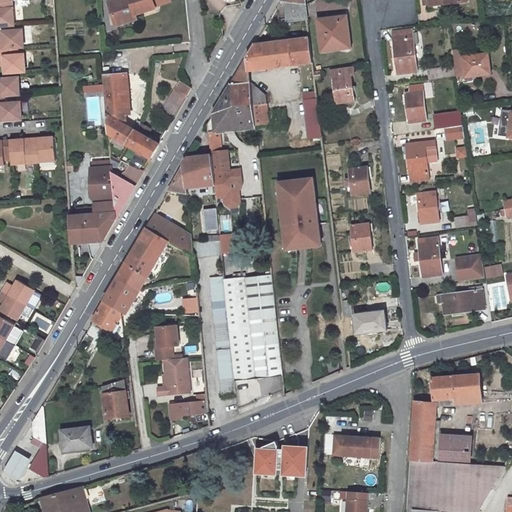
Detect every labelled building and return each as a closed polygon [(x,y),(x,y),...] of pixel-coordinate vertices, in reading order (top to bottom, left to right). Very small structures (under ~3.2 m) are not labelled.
[(156,8),(153,0),(115,0),(107,3),(112,12),(114,23),(136,16),(135,15),(156,8)] [(281,0),(281,1),(285,2),(287,22),(308,20),(306,5),(305,0),(281,0)] [(0,26),(7,26),(16,26),(15,9),(0,10),(0,26)] [(349,31),(347,20),(328,22),(327,19),(319,20),(323,52),(348,49),(345,31),(349,31)] [(25,30),(7,32),(3,32),(3,41),(0,41),(0,49),(8,49),(26,47),(25,30)] [(413,30),(393,32),(398,74),(417,72),(414,44),(419,44),(417,33),(413,33),(413,30)] [(249,71),(313,63),(310,38),(255,45),(232,84),(250,82),(249,71)] [(0,63),(5,64),(6,73),(10,73),(28,72),(27,54),(9,56),(0,56),(0,63)] [(486,76),(485,72),(490,71),(488,54),(463,57),(465,76),(474,75),(474,77),(486,76)] [(355,75),(354,68),(331,72),(331,79),(333,79),(336,95),(327,97),(328,108),(337,107),(337,104),(355,101),(351,76),(355,75)] [(444,68),(429,71),(430,80),(445,78),(444,68)] [(129,118),(124,115),(125,114),(121,108),(125,108),(123,75),(104,76),(109,133),(153,158),(160,144),(147,137),(153,127),(142,121),(136,131),(123,123),(124,121),(126,122),(129,118)] [(0,96),(4,96),(20,95),(19,78),(11,78),(0,79),(0,96)] [(180,93),(174,102),(171,100),(165,111),(168,113),(176,118),(187,98),(187,97),(192,89),(181,82),(176,90),(180,93)] [(255,126),(253,106),(252,96),(250,82),(232,84),(208,126),(209,132),(220,130),(255,126)] [(250,82),(252,96),(253,106),(267,104),(266,95),(250,82)] [(406,94),(410,123),(427,121),(423,86),(417,87),(418,92),(406,94)] [(316,92),(303,94),(304,101),(317,100),(316,92)] [(317,100),(304,101),(309,139),(321,138),(317,100)] [(21,103),(5,104),(0,104),(0,111),(1,111),(2,121),(22,120),(21,103)] [(267,104),(253,106),(255,126),(278,123),(277,117),(269,118),(267,104)] [(451,128),(449,118),(435,120),(437,130),(445,129),(451,128)] [(463,126),(451,128),(445,129),(447,139),(465,137),(463,126)] [(222,151),(220,130),(209,132),(211,152),(222,151)] [(34,163),(56,161),(55,137),(42,138),(38,139),(32,139),(34,163)] [(12,162),(12,165),(34,163),(32,139),(25,140),(10,141),(12,162)] [(3,141),(4,162),(12,162),(10,141),(3,141)] [(435,141),(407,145),(411,182),(429,180),(425,151),(436,149),(435,141)] [(457,158),(468,158),(467,146),(456,147),(457,158)] [(222,151),(211,152),(212,156),(214,173),(216,186),(217,197),(224,196),(225,199),(228,201),(235,200),(238,198),(237,192),(238,191),(239,191),(240,189),(241,188),(241,187),(241,186),(241,184),(239,169),(227,171),(226,165),(229,164),(227,151),(222,151)] [(216,186),(214,173),(212,156),(189,158),(184,166),(186,189),(216,186)] [(116,219),(112,175),(112,172),(111,166),(91,168),(91,192),(95,203),(96,215),(70,216),(73,244),(103,242),(116,219)] [(170,190),(187,194),(186,189),(184,166),(170,190)] [(368,167),(350,170),(353,195),(371,193),(368,167)] [(112,175),(116,219),(135,188),(143,174),(137,171),(130,182),(125,180),(124,182),(112,175)] [(112,175),(124,182),(125,180),(112,172),(112,175)] [(313,179),(283,183),(284,192),(280,192),(287,246),(295,245),(296,250),(322,246),(313,179)] [(435,192),(418,194),(422,223),(439,221),(435,192)] [(218,209),(204,211),(206,231),(220,230),(218,209)] [(193,256),(192,243),(191,238),(191,235),(156,214),(147,229),(169,242),(193,256)] [(456,218),(457,228),(470,226),(469,216),(456,218)] [(370,224),(352,226),(355,252),(373,250),(370,224)] [(147,229),(118,278),(140,291),(169,242),(147,229)] [(221,234),(222,252),(237,251),(236,233),(221,234)] [(221,241),(208,242),(202,242),(192,243),(193,256),(193,258),(222,255),(222,254),(221,241)] [(438,242),(419,245),(424,277),(443,275),(438,242)] [(459,282),(485,279),(484,267),(482,255),(456,258),(459,282)] [(485,266),(487,277),(501,275),(499,264),(485,266)] [(234,381),(258,378),(283,376),(272,276),(248,278),(224,281),(234,381)] [(236,393),(234,381),(224,281),(224,277),(211,279),(221,394),(236,393)] [(105,300),(128,314),(140,291),(118,278),(105,300)] [(3,292),(22,303),(27,306),(36,291),(33,289),(18,280),(13,289),(7,285),(3,292)] [(482,287),(470,289),(470,292),(442,295),(445,314),(485,309),(482,287)] [(5,313),(18,321),(27,306),(22,303),(3,292),(0,296),(0,298),(6,302),(1,311),(5,313)] [(184,314),(199,313),(198,297),(183,298),(184,314)] [(125,346),(123,331),(122,323),(128,314),(105,300),(94,320),(114,333),(112,341),(125,346)] [(342,302),(344,317),(352,316),(350,301),(342,302)] [(385,312),(355,315),(357,334),(387,330),(385,312)] [(0,336),(7,341),(16,325),(2,317),(0,316),(0,336)] [(156,328),(158,348),(155,349),(157,362),(174,360),(172,347),(178,346),(175,326),(156,328)] [(167,378),(168,388),(165,388),(159,389),(160,398),(192,393),(188,358),(174,360),(165,362),(167,378)] [(481,375),(434,378),(435,400),(482,396),(481,375)] [(124,381),(103,387),(107,419),(129,416),(124,381)] [(482,396),(435,400),(437,403),(436,408),(483,404),(482,396)] [(183,416),(203,413),(203,410),(208,410),(207,401),(170,406),(171,420),(183,419),(183,416)] [(415,402),(411,459),(433,460),(436,408),(437,403),(415,402)] [(33,422),(34,437),(46,444),(30,470),(45,478),(50,476),(44,405),(33,422)] [(64,451),(92,448),(90,428),(62,432),(64,451)] [(358,437),(335,435),(333,457),(356,458),(358,437)] [(381,438),(358,437),(356,458),(379,459),(381,438)] [(442,461),(470,463),(471,441),(444,440),(442,461)] [(258,445),(257,475),(310,476),(310,445),(279,445),(258,445)] [(32,460),(17,451),(5,471),(20,479),(32,460)] [(411,459),(410,459),(407,508),(414,509),(464,511),(478,511),(480,489),(493,489),(507,465),(470,463),(442,461),(433,460),(411,459)] [(49,497),(52,511),(90,511),(87,499),(84,500),(81,488),(49,497)] [(479,511),(493,489),(480,489),(478,511),(479,511)] [(368,511),(370,494),(348,492),(347,511),(368,511)]
